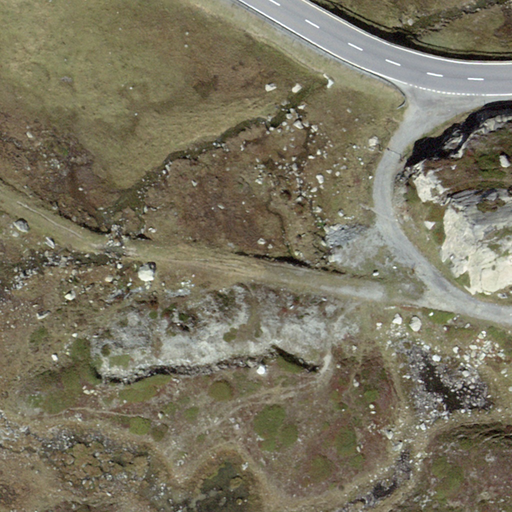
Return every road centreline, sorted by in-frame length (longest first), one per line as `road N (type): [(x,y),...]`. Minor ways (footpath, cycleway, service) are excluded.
road 1 (track): [(441,76),(383,169),(384,215),(423,275),(476,311)]
road 2 (primary): [(511,79),(441,76),(389,61),(270,0)]
